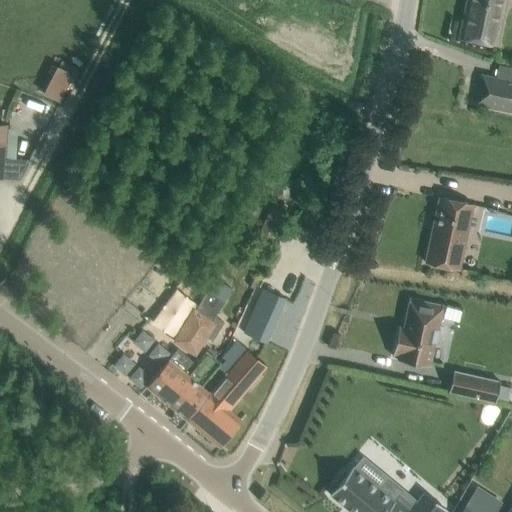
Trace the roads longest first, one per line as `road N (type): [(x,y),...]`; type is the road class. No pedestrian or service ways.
road 1 (unclassified): [(225,494),(276,409),(337,258),(408,5)]
road 2 (track): [(0,244),(121,0)]
road 3 (tertiary): [(155,436),(0,318)]
road 4 (unclassified): [(155,436),(131,465),(100,479),(0,492)]
